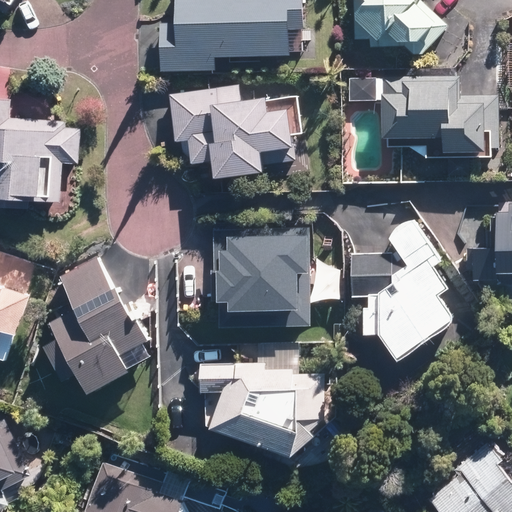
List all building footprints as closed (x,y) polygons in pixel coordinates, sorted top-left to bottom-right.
[(0,0),(0,5),(11,12),(17,0),(0,0)] [(301,0),(186,0),(187,23),(173,23),(174,70),(220,69),(220,49),(303,47),(301,0)] [(401,38),(401,30),(420,50),(451,20),(430,0),(360,0),(362,40),(401,38)] [(462,78),(387,78),(388,128),(433,128),(433,151),(501,150),(501,94),(462,94),(462,78)] [(242,90),(175,99),(179,130),(198,127),(202,157),(224,153),(227,169),(271,163),(268,143),(300,139),(295,104),(275,107),(273,96),(243,100),(242,90)] [(13,97),(0,96),(0,200),(62,203),(64,156),(82,157),(84,122),(12,119),(13,97)] [(511,281),(511,215),(504,216),(506,243),(476,245),(477,275),(507,274),(507,282),(511,281)] [(442,260),(441,258),(449,252),(423,216),(401,233),(415,252),(354,254),(356,292),(379,291),(380,304),(367,304),(369,330),(391,329),(409,351),(460,311),(444,289),(455,281),(442,260)] [(312,234),(228,234),(228,317),(312,317),(312,234)] [(101,254),(61,276),(79,308),(52,322),(63,340),(50,347),(61,365),(76,357),(91,384),(162,345),(127,281),(119,286),(101,254)] [(0,350),(9,353),(28,295),(0,285),(0,350)] [(334,412),(332,356),(212,360),(213,385),(233,385),(234,389),(222,423),(301,450),(315,413),(334,412)] [(0,485),(34,468),(9,417),(0,421),(0,485)] [(455,509),(451,511),(502,511),(511,503),(511,468),(495,450),(443,496),(455,509)] [(166,480),(111,463),(95,511),(184,511),(189,496),(164,488),(166,480)]
